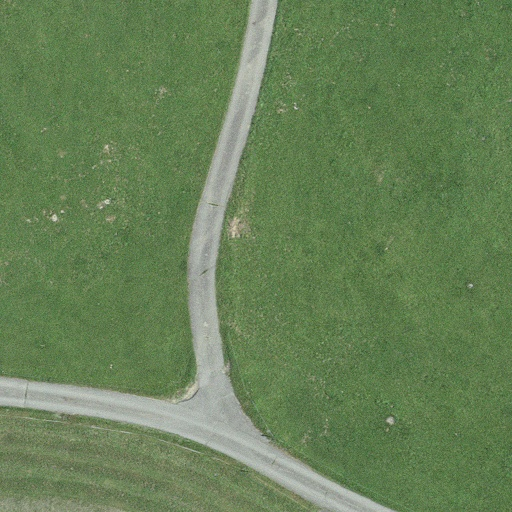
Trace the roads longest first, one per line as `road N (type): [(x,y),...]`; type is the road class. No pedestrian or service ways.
road 1 (track): [(241,0),(203,251),(215,430)]
road 2 (track): [(0,400),(215,430),(404,511)]
